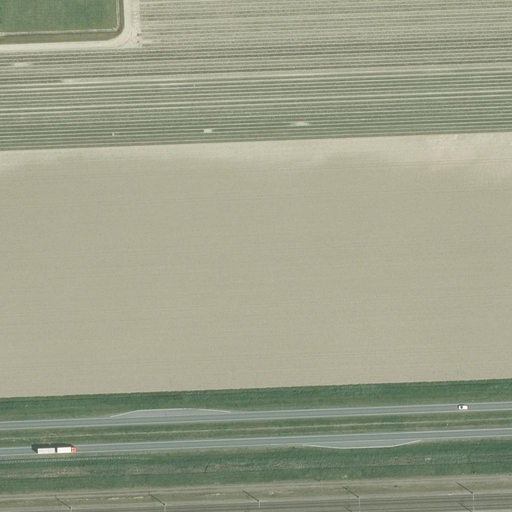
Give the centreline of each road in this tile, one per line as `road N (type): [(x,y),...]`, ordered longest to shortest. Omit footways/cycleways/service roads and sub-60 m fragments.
road 1 (track): [(0,497),(511,477)]
road 2 (trunk): [(511,405),(0,425)]
road 3 (trunk): [(0,452),(511,432)]
road 4 (unknown): [(0,46),(110,41),(122,36),(124,0)]
